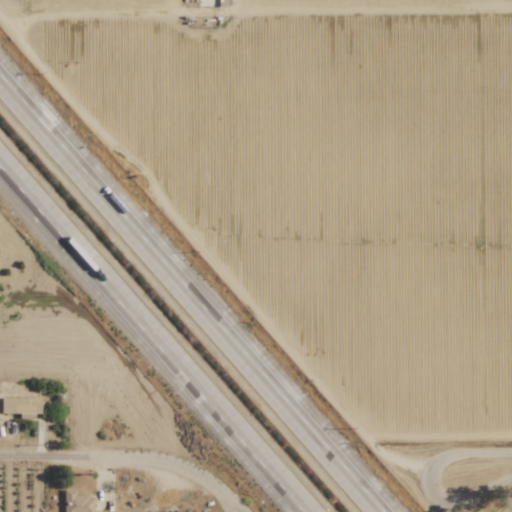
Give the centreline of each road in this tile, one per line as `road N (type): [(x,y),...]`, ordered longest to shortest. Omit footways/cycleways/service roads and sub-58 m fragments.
road 1 (motorway): [(404,511),(0,64)]
road 2 (motorway): [(0,150),(322,511)]
road 3 (residential): [(0,455),(128,455),(190,468),(231,499)]
road 4 (residential): [(511,472),(458,505),(437,499),(428,478),(451,465),(511,465)]
